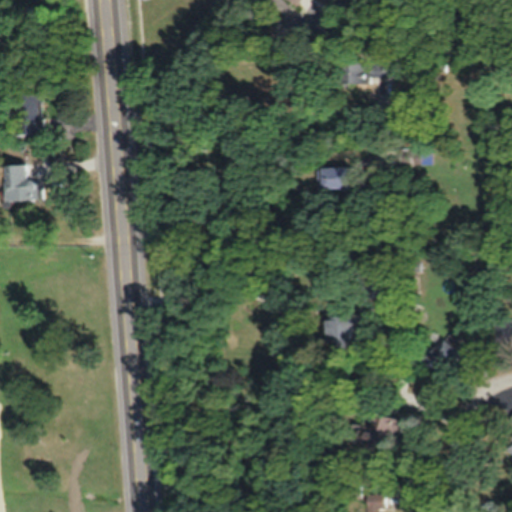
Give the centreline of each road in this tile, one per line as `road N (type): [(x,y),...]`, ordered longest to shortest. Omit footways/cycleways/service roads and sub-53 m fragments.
road 1 (primary): [(146,511),(107,0)]
road 2 (residential): [(464,511),(460,438),(467,417),(511,387)]
